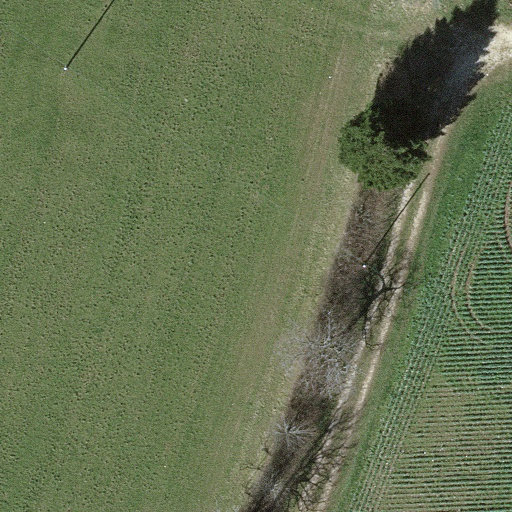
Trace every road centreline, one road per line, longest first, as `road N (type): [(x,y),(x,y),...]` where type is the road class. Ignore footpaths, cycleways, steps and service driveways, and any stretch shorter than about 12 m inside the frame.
road 1 (track): [(475,33),(310,511)]
road 2 (track): [(511,35),(365,25)]
